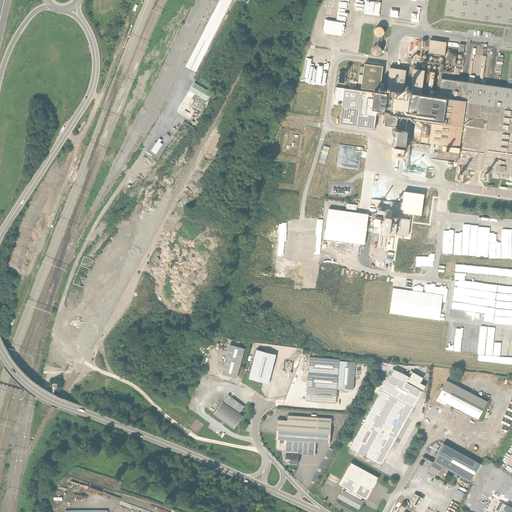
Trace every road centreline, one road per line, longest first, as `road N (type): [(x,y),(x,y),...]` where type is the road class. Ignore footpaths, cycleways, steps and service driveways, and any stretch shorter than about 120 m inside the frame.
road 1 (track): [(259,449),(188,436),(126,380),(64,352),(56,330),(89,233),(168,112),(221,0)]
road 2 (secondary): [(0,348),(19,376),(51,399),(244,479)]
road 3 (secondary): [(86,26),(96,67),(91,91),(0,235)]
